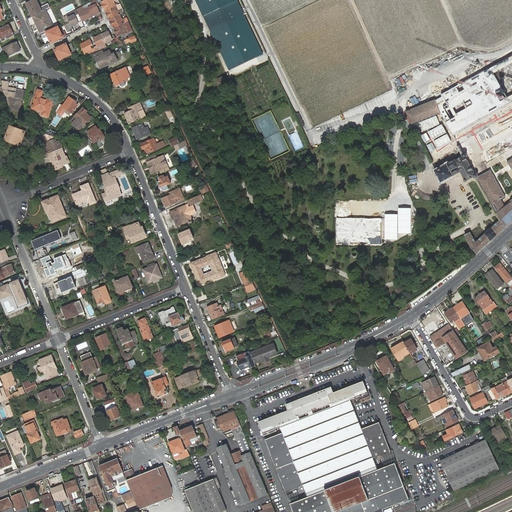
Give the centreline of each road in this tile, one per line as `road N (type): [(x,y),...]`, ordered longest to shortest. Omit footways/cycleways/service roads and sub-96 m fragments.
road 1 (track): [(193,0),(206,29),(198,118),(256,209),(294,244)]
road 2 (track): [(295,156),(220,0)]
road 3 (residential): [(410,316),(471,418),(511,402)]
road 4 (residential): [(185,287),(130,152)]
road 5 (primary): [(101,445),(231,396)]
road 6 (residential): [(185,287),(58,339)]
road 7 (residential): [(58,339),(8,218)]
road 8 (residential): [(130,152),(82,88),(42,69)]
road 9 (residential): [(130,152),(18,198)]
road 10 (primary): [(242,392),(352,347)]
